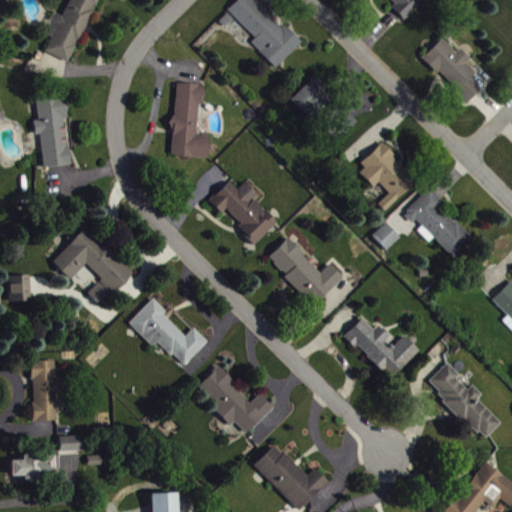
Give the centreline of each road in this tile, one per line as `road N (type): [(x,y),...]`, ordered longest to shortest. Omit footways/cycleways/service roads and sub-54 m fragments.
road 1 (residential): [(191,0),(141,56),(125,89),(123,163),(170,233),(390,456)]
road 2 (residential): [(511,200),(309,0)]
